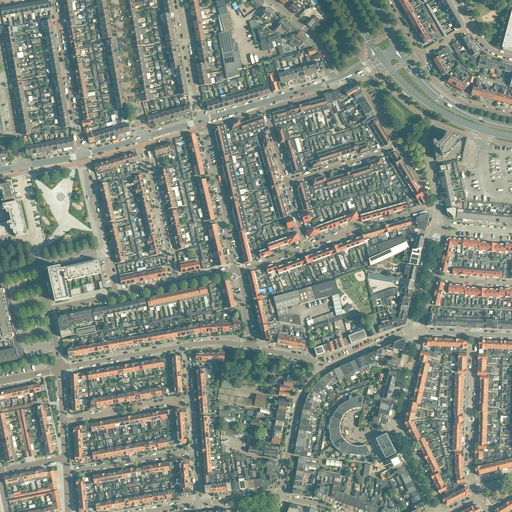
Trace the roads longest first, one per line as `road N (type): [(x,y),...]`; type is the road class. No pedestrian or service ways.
road 1 (residential): [(80,155),(53,0)]
road 2 (secondary): [(381,58),(439,110),(511,137)]
road 3 (residential): [(234,270),(199,121)]
road 4 (residential): [(473,482),(474,334)]
road 5 (residential): [(176,282),(142,138)]
road 6 (secondary): [(511,128),(437,98),(399,49)]
road 7 (residential): [(142,138),(115,0)]
road 8 (residential): [(306,247),(437,205)]
road 9 (residential): [(280,495),(298,400),(322,369)]
road 10 (residential): [(65,472),(195,447)]
road 11 (residential): [(192,397),(63,420)]
road 12 (residential): [(187,345),(60,368)]
road 13 (residential): [(199,121),(177,0)]
